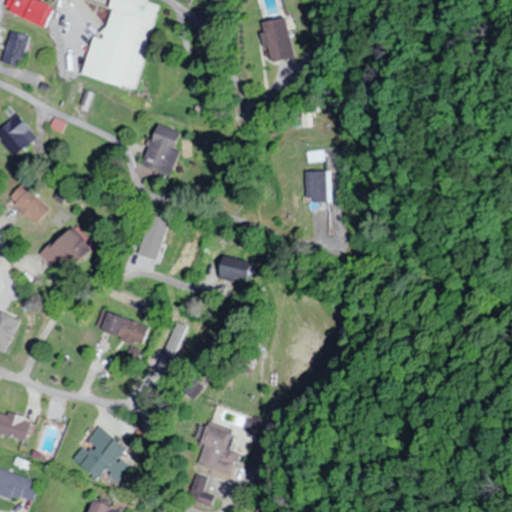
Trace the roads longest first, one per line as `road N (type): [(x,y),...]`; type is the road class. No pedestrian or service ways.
road 1 (residential): [(26,381),(52,327),(87,289),(152,273),(222,291)]
road 2 (residential): [(167,0),(211,38),(265,108),(281,101),(281,91)]
road 3 (residential): [(129,406),(0,370)]
road 4 (residential): [(0,81),(116,139)]
